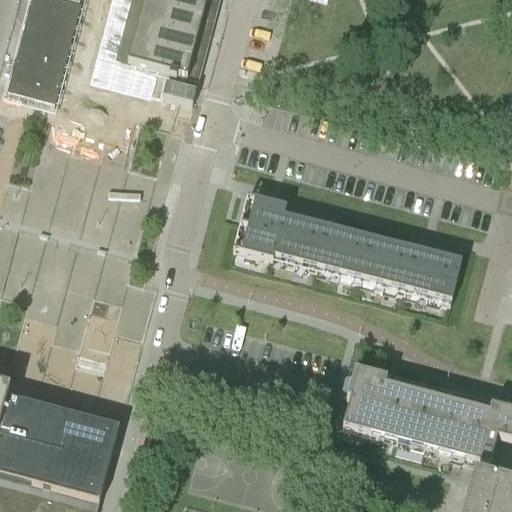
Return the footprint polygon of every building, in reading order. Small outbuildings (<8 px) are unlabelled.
[(221,0),(133,0),(116,66),(169,80),(167,84),(175,86),(176,82),(198,87),(221,0)] [(77,118),(103,19),(32,1),(6,99),(11,101),(77,118)] [(192,111),(196,96),(166,88),(162,103),(192,111)] [(246,204),(232,258),(449,313),(460,268),(283,223),(285,214),(246,204)] [(482,474),(479,484),(511,493),(511,419),(503,417),(501,424),(384,394),(386,387),(357,379),(341,436),(482,474)] [(0,511),(97,511),(118,435),(8,407),(10,398),(0,395),(0,511)] [(511,511),(511,493),(479,484),(471,511),(511,511)]
